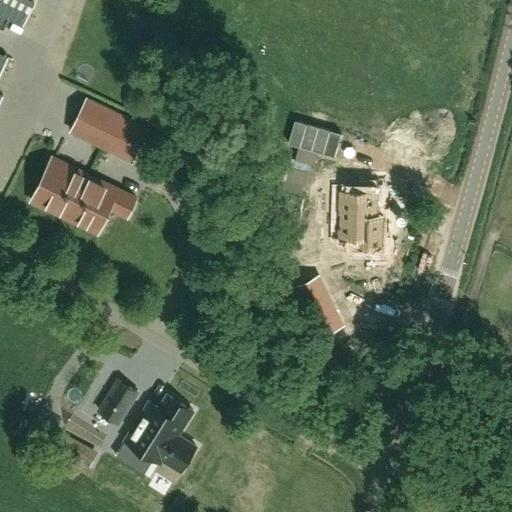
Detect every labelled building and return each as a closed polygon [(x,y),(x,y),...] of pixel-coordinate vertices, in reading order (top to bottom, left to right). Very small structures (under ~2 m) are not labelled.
[(0,0),(0,11),(24,23),(35,0),(0,0)] [(86,98),(71,131),(102,146),(118,113),(86,98)] [(118,113),(102,146),(134,161),(149,128),(118,113)] [(68,218),(89,175),(52,156),(31,200),(68,218)] [(89,175),(68,218),(98,232),(110,207),(128,215),(136,197),(89,175)] [(355,238),(354,248),(383,249),(384,226),(377,226),(378,216),(378,190),(354,189),(338,189),(338,194),(338,214),(340,214),(340,229),(337,228),(337,238),(355,238)] [(97,410),(120,424),(141,391),(136,389),(117,378),(97,410)] [(149,401),(131,431),(125,440),(151,456),(167,429),(177,435),(193,410),(168,394),(159,407),(149,401)] [(61,449),(69,454),(68,456),(90,467),(98,452),(77,441),(75,443),(67,438),(61,449)]
